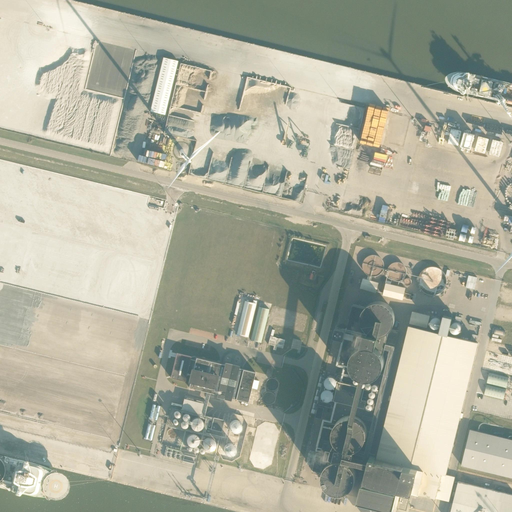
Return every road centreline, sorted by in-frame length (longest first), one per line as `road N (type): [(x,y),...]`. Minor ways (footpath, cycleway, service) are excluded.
road 1 (unclassified): [(0,140),(351,224)]
road 2 (unclassified): [(351,224),(502,261)]
road 3 (unclassified): [(351,224),(316,369)]
road 4 (unknown): [(150,31),(125,159)]
road 5 (unknown): [(415,228),(443,104)]
